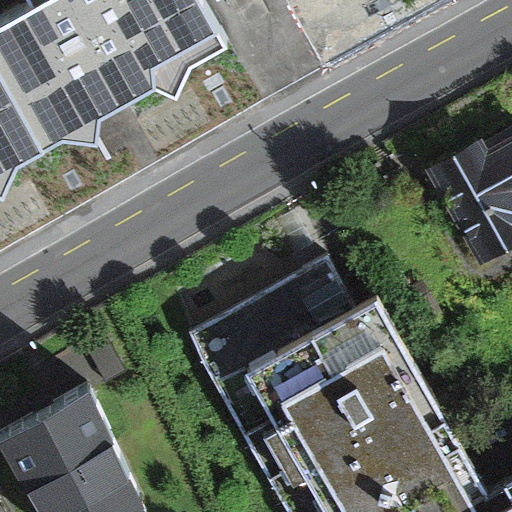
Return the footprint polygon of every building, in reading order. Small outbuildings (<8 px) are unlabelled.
[(27,0),(33,11),(0,30),(0,178),(120,111),(227,51),(197,0),(27,0)] [(483,131),(420,165),(471,261),(511,238),(511,130),(489,143),(483,131)] [(482,511),(511,496),(500,477),(478,488),(371,293),(353,303),(325,252),(189,326),(290,511),(322,511),(325,511),(482,511)] [(107,369),(0,433),(0,462),(30,511),(99,511),(168,471),(107,369)] [(511,469),(500,477),(511,496),(511,498),(511,469)] [(511,511),(511,498),(511,496),(482,511),(511,511)]
